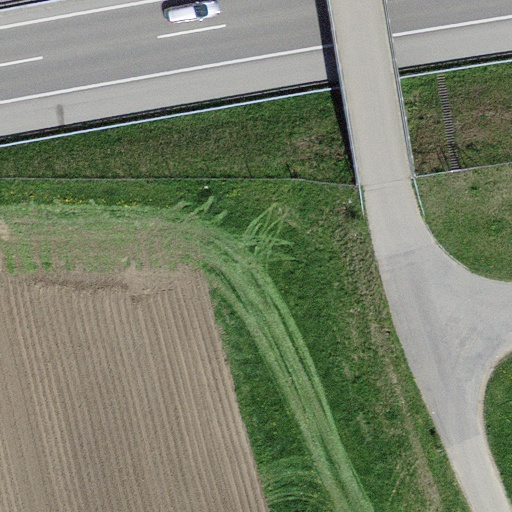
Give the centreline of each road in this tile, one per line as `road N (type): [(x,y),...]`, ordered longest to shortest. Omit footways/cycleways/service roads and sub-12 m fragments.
road 1 (motorway): [(0,64),(376,0)]
road 2 (unclassified): [(357,0),(392,210),(426,348)]
road 3 (unclassified): [(426,348),(494,511)]
